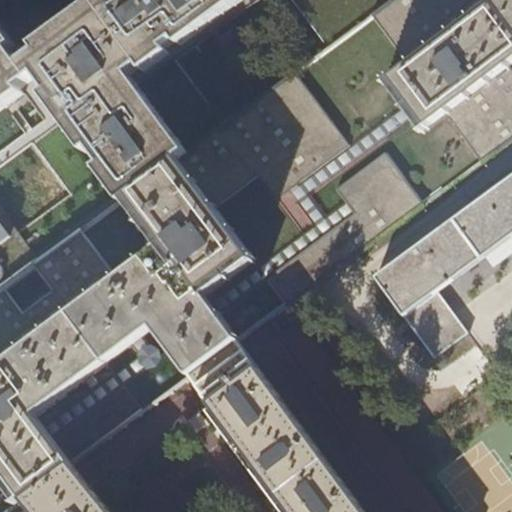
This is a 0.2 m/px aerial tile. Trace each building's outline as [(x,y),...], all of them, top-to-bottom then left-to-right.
[(0,0),(0,291),(75,236),(122,201),(296,73),(373,16),(395,0),(113,0),(23,66),(0,29),(0,5),(7,0),(0,0)] [(511,141),(511,27),(491,0),(395,0),(373,16),(412,68),(393,82),(429,131),(448,117),(482,163),(511,141)] [(511,0),(491,0),(511,27),(511,0)] [(296,73),(122,201),(158,250),(110,285),(75,236),(0,291),(0,478),(20,505),(68,469),(73,466),(38,417),(154,330),(191,379),(235,346),(236,345),(200,296),(252,257),(215,209),(260,177),(278,201),(351,147),(296,73)] [(268,279),(288,307),(424,206),(388,155),(337,190),(355,214),(268,279)] [(511,178),(376,278),(435,359),(469,334),(439,293),(511,241),(511,178)] [(284,345),(408,511),(442,511),(303,331),(284,345)] [(361,511),(235,346),(191,379),(184,383),(209,416),(206,419),(275,511),(361,511)] [(102,511),(68,469),(20,505),(17,507),(21,511),(102,511)]
